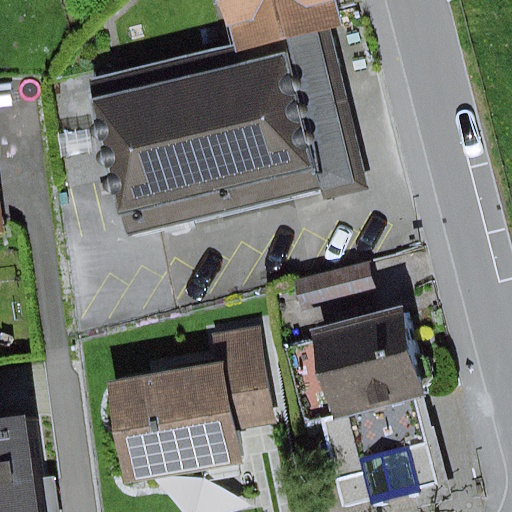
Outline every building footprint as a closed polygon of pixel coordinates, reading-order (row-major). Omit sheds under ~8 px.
[(361,35),(353,0),(249,0),(263,59),(361,35)] [(263,59),(84,104),(103,183),(119,249),(397,182),(361,35),(263,59)] [(0,245),(29,242),(15,147),(0,148),(0,245)] [(381,303),(367,257),(295,279),(309,325),(381,303)] [(423,315),(332,336),(352,428),(443,408),(423,315)] [(278,421),(262,328),(217,336),(222,367),(233,429),(259,425),(278,421)] [(222,367),(114,387),(133,487),(240,467),(233,429),(222,367)] [(361,466),(451,446),(443,408),(352,428),(361,466)] [(0,511),(55,511),(43,418),(0,424),(0,511)]
